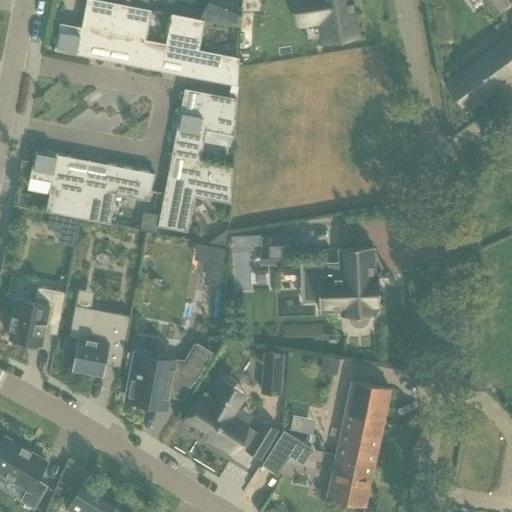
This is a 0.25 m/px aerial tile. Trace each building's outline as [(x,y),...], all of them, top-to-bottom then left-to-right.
[(110,47),(119,4),(99,0),(86,0),(81,27),(59,23),(54,50),(89,57),(92,43),(110,47)] [(220,0),(219,0),(210,21),(240,28),(242,9),(220,0)] [(350,0),(294,0),(298,24),(320,21),(324,41),(357,36),(350,0)] [(511,0),(483,0),(494,15),(511,1),(511,0)] [(119,4),(110,47),(129,51),(126,64),(162,71),(164,57),(166,44),(165,43),(145,40),(151,10),(119,4)] [(171,14),(165,43),(166,44),(164,57),(182,61),(179,75),(231,85),(237,86),(239,58),(198,50),(204,20),(171,14)] [(511,34),(460,72),(444,84),(465,112),(511,77),(511,34)] [(191,160),(200,161),(206,130),(234,136),(236,99),(228,97),(198,91),(194,111),(180,108),(171,157),(190,161),(191,160)] [(86,174),(67,171),(70,157),(35,150),(29,178),(51,182),(45,212),(50,213),(77,218),(86,174)] [(191,160),(191,161),(187,181),(167,177),(160,215),(157,226),(187,232),(194,196),(230,203),(232,168),(200,161),(199,162),(191,160)] [(86,174),(77,218),(109,224),(115,194),(136,198),(138,186),(151,188),(154,173),(107,164),(104,178),(86,174)] [(18,192),(16,203),(28,206),(30,195),(18,192)] [(50,213),(47,224),(75,230),(77,218),(50,213)] [(157,226),(160,215),(152,213),(149,232),(156,233),(157,226)] [(288,237),(275,237),(275,236),(262,236),(262,250),(261,250),(261,263),(274,263),(275,264),(288,264),(287,250),(289,250),(288,237)] [(209,246),(206,262),(222,265),(225,249),(209,246)] [(324,264),(300,264),(301,303),(319,302),(319,312),(341,311),(341,317),(348,316),(348,317),(349,321),(351,324),(354,326),(357,327),(360,327),(363,325),(366,323),(368,320),(368,317),(368,316),(376,315),(375,310),(379,310),(378,275),(374,275),(373,247),(338,249),(339,263),(324,264)] [(235,255),(236,290),(251,289),(249,254),(235,255)] [(65,292),(37,286),(33,302),(16,298),(13,316),(11,316),(9,328),(10,329),(8,338),(12,339),(11,343),(25,346),(26,341),(41,344),(44,333),(57,335),(65,292)] [(120,367),(130,316),(75,305),(68,337),(77,338),(71,370),(100,376),(102,364),(120,367)] [(193,382),(194,383),(213,353),(197,343),(196,344),(185,363),(143,354),(139,370),(136,369),(136,371),(131,370),(126,399),(165,407),(169,385),(176,387),(183,376),(193,382)] [(279,394),(282,354),(265,353),(262,393),(279,394)] [(322,358),(319,373),(336,376),(339,361),(322,358)] [(339,447),(337,456),(374,464),(389,389),(353,381),(343,429),(339,447)] [(246,425),(231,416),(237,406),(229,401),(229,399),(226,397),(225,398),(217,393),(214,397),(204,391),(201,397),(200,396),(183,424),(192,429),(191,431),(196,435),(198,432),(201,434),(200,437),(205,440),(206,438),(229,452),(237,440),(247,447),(245,450),(260,459),(277,431),(262,422),(256,432),(246,425)] [(283,431),(262,464),(277,473),(288,456),(303,465),(313,449),(298,440),(283,431)] [(35,480),(46,462),(5,437),(0,445),(0,472),(27,490),(21,500),(33,508),(35,505),(45,489),(46,486),(35,480)] [(374,464),(337,456),(328,499),(365,507),(374,464)] [(127,511),(80,484),(65,509),(70,511),(127,511)] [(45,489),(35,505),(44,510),(52,493),(45,489)] [(53,498),(49,507),(54,509),(58,500),(53,498)]
